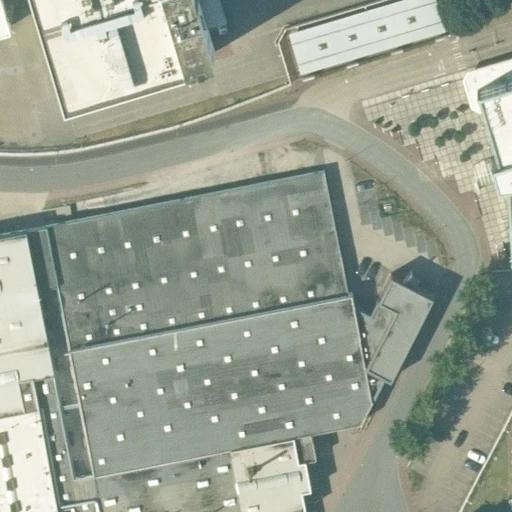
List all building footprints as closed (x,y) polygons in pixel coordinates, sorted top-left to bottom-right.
[(0,0),(0,29),(10,27),(2,0),(0,0)] [(34,0),(64,99),(187,62),(187,61),(215,53),(206,25),(224,19),(218,0),(34,0)] [(435,0),(400,0),(289,33),(300,73),(444,31),(435,0)] [(511,76),(499,81),(497,75),(490,71),(473,77),(469,83),(474,98),(481,102),(498,156),(491,158),(498,181),(506,181),(511,253),(511,252),(511,76)] [(336,168),(324,171),(327,188),(340,185),(336,168)] [(324,170),(45,225),(95,490),(93,511),(289,511),(304,509),(300,490),(310,488),(305,459),(315,457),(310,431),(360,421),(372,398),(355,306),(352,292),(348,292),(327,188),(324,171),(324,170)] [(71,511),(72,510),(75,495),(25,229),(0,234),(0,511),(71,511)] [(391,274),(371,314),(355,306),(372,398),(384,374),(390,378),(433,296),(391,274)]
